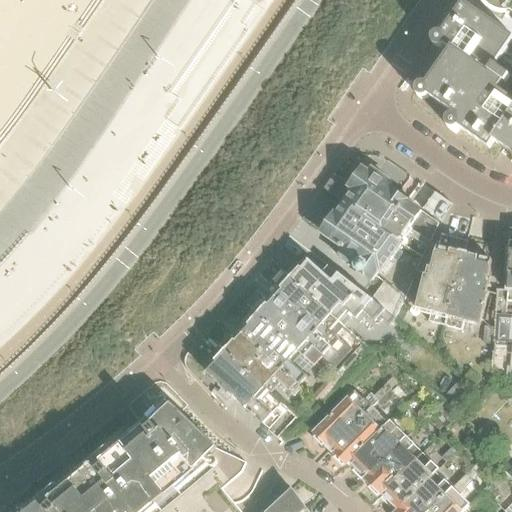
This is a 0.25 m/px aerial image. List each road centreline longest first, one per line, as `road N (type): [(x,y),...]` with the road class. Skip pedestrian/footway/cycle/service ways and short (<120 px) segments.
road 1 (residential): [(312,0),(126,259),(0,393)]
road 2 (residential): [(369,109),(269,250),(164,362)]
road 3 (residential): [(356,511),(307,472),(231,432),(164,362)]
road 4 (residential): [(164,362),(0,500)]
road 5 (residential): [(511,194),(483,187),(369,109)]
road 6 (residential): [(445,0),(369,109)]
